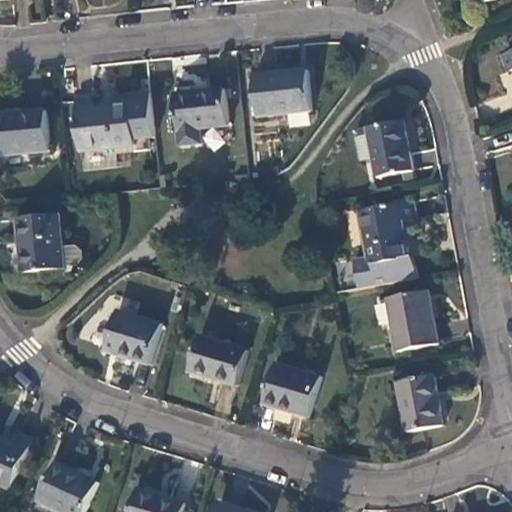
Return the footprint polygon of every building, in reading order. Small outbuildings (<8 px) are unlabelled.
[(511,49),(501,54),(507,71),(511,68),(511,49)] [(253,75),(257,115),(310,109),(306,69),(253,75)] [(199,127),(227,124),(223,88),(173,94),(178,145),(201,143),(199,127)] [(132,138),(152,137),(148,91),(127,93),(128,105),(91,109),(90,96),(73,98),(78,150),(132,144),(132,138)] [(44,109),(0,114),(0,153),(48,148),(44,109)] [(402,121),(367,127),(373,159),(376,177),(412,170),(402,121)] [(358,162),(373,159),(367,127),(365,127),(358,129),(353,136),(358,162)] [(359,210),(367,256),(354,259),(359,287),(419,276),(412,254),(409,255),(402,219),(415,217),(411,200),(359,210)] [(56,213),(15,217),(21,271),(61,267),(61,264),(75,262),(81,256),(80,249),(74,243),(60,245),(56,213)] [(388,297),(397,351),(437,344),(427,290),(388,297)] [(115,311),(103,351),(147,364),(159,324),(115,311)] [(197,336),(187,370),(235,384),(245,350),(197,336)] [(274,363),(262,403),(306,417),(318,376),(274,363)] [(396,381),(405,431),(441,424),(432,375),(396,381)] [(0,483),(8,488),(30,440),(15,433),(10,444),(0,439),(0,483)] [(54,463),(35,507),(45,511),(82,511),(96,482),(54,463)] [(182,511),(185,504),(137,489),(130,511),(182,511)] [(249,511),(218,503),(215,511),(249,511)]
